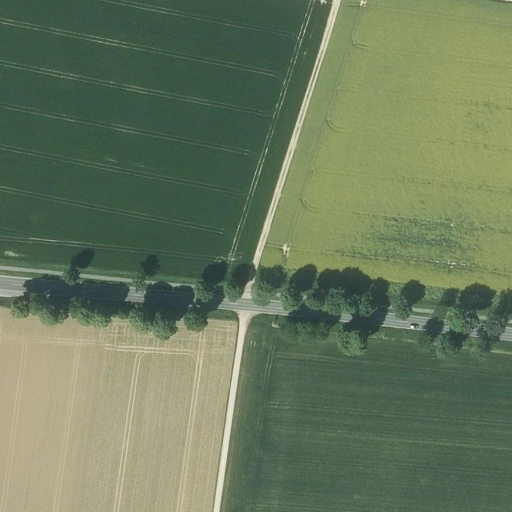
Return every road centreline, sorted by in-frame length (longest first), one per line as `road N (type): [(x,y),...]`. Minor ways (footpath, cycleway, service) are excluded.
road 1 (track): [(221,511),(247,289),(337,0)]
road 2 (secondary): [(511,332),(0,282)]
